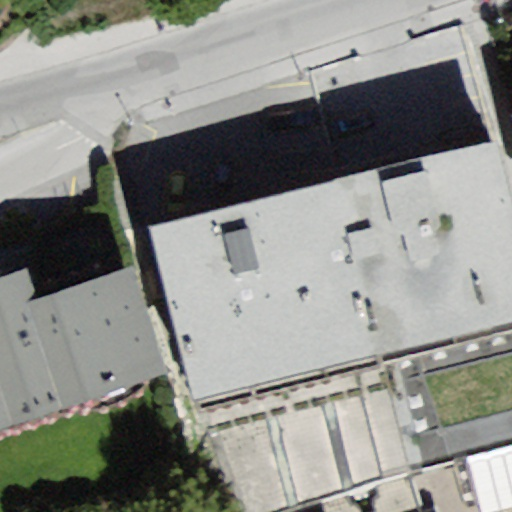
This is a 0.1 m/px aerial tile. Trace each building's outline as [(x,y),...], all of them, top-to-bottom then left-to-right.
[(511,230),(491,145),(151,229),(197,416),(207,414),(383,370),(511,338),(511,230)] [(5,275),(0,277),(0,435),(16,429),(150,380),(110,272),(13,307),(5,275)] [(511,338),(383,370),(395,419),(408,473),(453,462),(467,459),(478,505),(480,511),(489,511),(509,507),(511,506),(511,338)] [(207,414),(231,511),(290,511),(321,502),(408,473),(395,419),(383,370),(207,414)] [(435,511),(435,509),(423,511),(419,511),(408,473),(321,502),(323,511),(435,511)]
